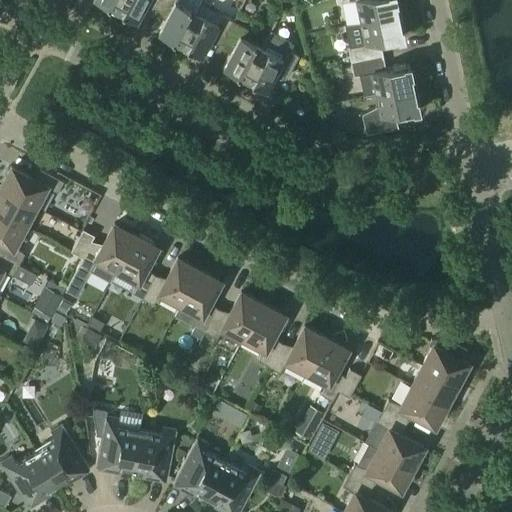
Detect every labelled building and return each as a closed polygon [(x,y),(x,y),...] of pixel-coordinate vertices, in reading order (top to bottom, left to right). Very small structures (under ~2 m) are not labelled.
[(106,9),(113,13),(119,0),(98,0),(103,2),(106,9)] [(147,1),(157,7),(161,0),(119,0),(113,13),(119,16),(127,15),(136,20),(147,1)] [(161,0),(157,7),(168,13),(158,32),(167,37),(171,44),(178,47),(201,3),(202,0),(161,0)] [(355,0),(360,21),(401,13),(397,0),(345,0),(346,2),(353,0),(355,0)] [(192,50),(201,55),(211,36),(222,42),(234,20),(201,3),(178,47),(184,51),(192,50)] [(360,21),(344,25),(349,47),(347,47),(351,61),(383,54),(380,40),(387,38),(388,41),(401,38),(401,36),(403,35),(402,30),(404,29),(401,13),(360,21)] [(236,79),(242,82),(261,46),(244,37),(248,28),(234,20),(222,42),(233,47),(223,66),(232,71),(236,79)] [(287,49),(290,42),(270,31),(261,46),(242,82),(248,85),(257,84),(266,89),(276,71),(287,76),(299,55),(287,49)] [(364,96),(376,94),(416,85),(412,68),(410,69),(409,63),(407,64),(406,62),(393,64),(393,67),(386,68),(383,54),(351,61),(354,75),(359,74),(364,96)] [(416,85),(376,94),(378,106),(362,113),(366,133),(398,127),(395,112),(403,111),(403,113),(417,110),(416,108),(418,108),(417,102),(420,102),(416,85)] [(12,166),(1,187),(34,205),(45,186),(58,191),(64,180),(41,168),(36,179),(12,166)] [(1,187),(0,187),(0,212),(23,225),(34,205),(1,187)] [(49,226),(53,212),(39,208),(35,222),(49,226)] [(0,239),(2,241),(0,245),(0,253),(19,263),(25,252),(13,244),(23,225),(0,212),(0,239)] [(98,258),(117,268),(135,234),(114,223),(101,247),(91,241),(82,256),(79,263),(90,269),(98,258)] [(82,256),(91,241),(94,234),(83,228),(71,250),(82,256)] [(131,291),(142,297),(154,275),(143,269),(156,245),(135,234),(117,268),(136,278),(131,291)] [(0,269),(13,274),(19,263),(0,253),(0,269)] [(153,303),(161,292),(180,302),(198,268),(177,257),(165,281),(154,275),(142,297),(153,303)] [(202,338),(206,331),(217,309),(207,303),(219,279),(198,268),(180,302),(200,312),(195,325),(191,332),(202,338)] [(47,283),(35,304),(52,313),(63,292),(47,283)] [(217,309),(206,331),(216,337),(220,332),(240,343),(244,336),(262,302),(241,291),(228,315),(217,309)] [(71,301),(63,296),(56,308),(65,313),(71,301)] [(281,343),(270,337),(283,313),(262,302),(244,336),(263,346),(258,359),(269,365),(281,343)] [(56,310),(51,319),(61,324),(65,315),(56,310)] [(104,321),(92,316),(88,324),(100,330),(104,321)] [(39,344),(50,324),(37,317),(25,337),(39,344)] [(288,360),(307,370),(325,336),(304,325),(292,349),(281,343),(269,365),(280,371),(288,360)] [(96,346),(102,335),(88,327),(81,338),(96,346)] [(307,370),(326,380),(321,393),(332,399),(338,389),(344,377),(333,371),(346,347),(325,336),(307,370)] [(433,344),(422,364),(456,382),(467,361),(461,358),(467,347),(447,337),(431,337),(429,343),(433,344)] [(445,402),(456,382),(422,364),(411,384),(445,402)] [(350,367),(344,377),(338,389),(349,396),(361,373),(350,367)] [(404,421),(410,411),(434,423),(445,402),(411,384),(402,403),(388,398),(382,410),(404,421)] [(219,397),(212,411),(219,415),(226,401),(219,397)] [(257,415),(263,404),(253,399),(247,409),(257,415)] [(308,437),(322,410),(310,404),(296,430),(308,437)] [(94,406),(92,413),(95,428),(102,429),(95,465),(109,468),(109,464),(132,468),(139,429),(117,424),(118,417),(105,415),(106,408),(94,406)] [(376,421),(365,441),(367,442),(377,448),(411,466),(423,445),(399,432),(404,421),(382,410),(376,421)] [(35,449),(56,483),(76,471),(78,474),(90,467),(63,423),(51,431),(55,437),(35,449)] [(139,429),(132,468),(154,472),(153,476),(167,479),(177,429),(163,426),(162,433),(139,429)] [(206,495),(225,460),(205,449),(208,443),(196,436),(172,482),(184,488),(186,484),(206,495)] [(323,456),(328,446),(312,438),(307,447),(323,456)] [(348,473),(370,485),(376,474),(400,487),(411,466),(377,448),(367,442),(356,463),(354,462),(348,473)] [(37,495),(56,483),(35,449),(16,461),(12,455),(0,462),(27,506),(39,498),(37,495)] [(245,471),(225,460),(206,495),(226,506),(224,509),(229,511),(238,511),(261,471),(249,464),(245,471)] [(286,474),(272,466),(268,474),(282,481),(286,474)] [(354,492),(343,511),(344,511),(386,511),(389,508),(365,496),(370,485),(348,473),(342,484),(354,492)] [(273,493),(279,496),(285,484),(280,481),(273,493)] [(11,494),(0,488),(0,502),(5,505),(11,494)] [(273,511),(295,511),(299,505),(282,496),(273,511)]
